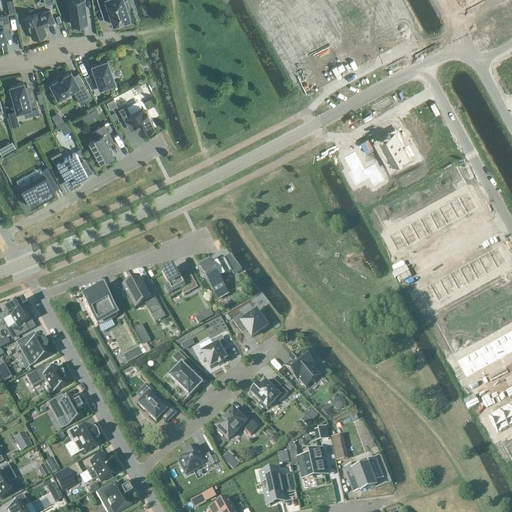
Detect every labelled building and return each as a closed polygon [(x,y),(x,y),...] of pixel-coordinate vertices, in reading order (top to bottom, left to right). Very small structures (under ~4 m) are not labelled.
[(12,0),(9,0),(7,1),(9,14),(15,13),(12,0)] [(67,0),(71,24),(87,22),(83,0),(67,0)] [(113,25),(130,19),(126,9),(129,8),(126,0),(124,1),(123,0),(97,0),(101,10),(107,8),(113,25)] [(268,0),(257,0),(256,1),(265,18),(275,12),(268,0)] [(281,0),(268,0),(275,12),(285,7),(281,0)] [(39,15),(38,13),(24,18),(32,39),(46,33),(43,25),(46,24),(46,25),(54,22),(50,10),(39,15)] [(10,29),(7,14),(0,15),(0,47),(6,46),(3,31),(10,29)] [(99,88),(115,83),(106,60),(91,66),(94,73),(85,77),(91,89),(99,86),(99,88)] [(511,62),(501,68),(511,87),(511,86),(511,62)] [(70,72),(49,84),(57,98),(78,86),(83,95),(89,93),(78,73),(73,76),(70,72)] [(26,95),(23,83),(9,87),(14,101),(12,102),(14,109),(16,109),(17,112),(29,108),(31,115),(39,113),(33,93),(26,95)] [(86,101),(83,95),(77,99),(80,104),(86,101)] [(130,114),(126,105),(118,110),(128,127),(135,124),(140,134),(153,127),(150,121),(152,120),(147,111),(145,112),(142,107),(130,114)] [(96,109),(88,113),(91,119),(99,114),(96,109)] [(14,111),(8,113),(9,119),(16,118),(14,111)] [(424,112),(411,119),(423,142),(436,135),(424,112)] [(112,139),(104,124),(95,129),(99,136),(88,141),(100,163),(114,155),(106,142),(112,139)] [(395,133),(379,142),(393,166),(408,158),(409,159),(414,156),(408,145),(403,148),(395,133)] [(11,142),(5,145),(8,152),(15,149),(11,142)] [(60,152),(51,157),(55,164),(56,163),(68,184),(72,182),(73,183),(77,181),(76,180),(87,174),(75,153),(64,159),(60,152)] [(353,152),(342,158),(350,171),(346,173),(355,187),(368,179),(373,187),(384,181),(374,163),(363,170),(353,152)] [(40,168),(16,181),(21,189),(20,190),(30,207),(55,193),(53,191),(60,187),(49,167),(42,171),(40,168)] [(469,192),(458,197),(468,215),(478,209),(469,192)] [(458,197),(449,202),(459,220),(468,215),(458,197)] [(449,202),(438,208),(448,226),(459,220),(449,202)] [(438,208),(429,213),(439,231),(448,226),(438,208)] [(429,213),(420,219),(429,236),(439,231),(429,213)] [(420,219),(410,224),(420,241),(429,236),(420,219)] [(410,224),(400,230),(409,247),(420,241),(410,224)] [(400,230),(389,235),(399,253),(409,247),(400,230)] [(499,247),(489,253),(498,270),(509,264),(499,247)] [(489,253),(478,258),(488,276),(498,270),(489,253)] [(478,258),(469,264),(478,281),(488,276),(478,258)] [(200,269),(218,302),(228,296),(220,280),(232,274),(225,260),(213,267),(210,263),(200,269)] [(469,264),(459,269),(469,286),(478,281),(469,264)] [(175,268),(162,275),(169,287),(165,290),(169,298),(173,296),(181,291),(184,297),(194,291),(198,289),(188,272),(179,276),(175,268)] [(459,269),(450,274),(459,291),(469,286),(459,269)] [(450,274),(439,280),(449,297),(459,291),(450,274)] [(153,294),(150,295),(140,278),(140,277),(139,277),(140,278),(123,288),(122,286),(122,287),(123,288),(134,309),(145,303),(152,316),(162,310),(153,294)] [(439,280),(430,285),(439,302),(449,297),(439,280)] [(430,285),(419,291),(429,308),(439,302),(430,285)] [(117,318),(102,291),(82,302),(97,329),(97,328),(98,328),(116,318),(117,318)] [(12,329),(17,339),(22,336),(22,335),(32,329),(29,323),(31,322),(25,311),(26,310),(22,302),(3,312),(6,319),(3,320),(8,331),(12,329)] [(202,323),(214,316),(210,310),(199,316),(202,323)] [(245,329),(252,339),(267,328),(256,314),(246,321),(243,316),(233,323),(240,332),(245,329)] [(147,334),(139,338),(144,346),(151,342),(147,334)] [(511,342),(507,334),(498,339),(507,356),(511,353),(511,342)] [(29,336),(15,344),(29,369),(50,357),(40,340),(33,343),(29,336)] [(195,337),(189,340),(193,346),(198,343),(195,337)] [(206,362),(211,370),(218,366),(219,367),(224,364),(223,363),(227,361),(222,352),(228,349),(222,338),(211,343),(214,348),(202,354),(202,355),(200,356),(204,363),(206,362)] [(498,339),(488,344),(498,362),(507,356),(498,339)] [(488,344),(479,349),(488,367),(498,362),(488,344)] [(143,356),(139,348),(129,353),(133,361),(143,356)] [(479,349),(468,355),(478,373),(488,367),(479,349)] [(315,367),(303,354),(296,359),(294,357),(289,361),(291,364),(290,365),(291,365),(287,368),(287,367),(286,368),(298,382),(299,380),(306,389),(316,380),(309,372),(315,367)] [(180,368),(169,379),(189,398),(201,386),(187,373),(192,368),(178,355),(173,361),(180,368)] [(468,355),(458,361),(467,378),(478,373),(468,355)] [(46,366),(26,377),(31,388),(32,389),(45,382),(48,386),(45,388),(48,395),(52,393),(52,395),(66,387),(63,381),(64,380),(60,373),(59,374),(56,368),(49,372),(46,366)] [(7,372),(0,376),(0,383),(1,385),(11,379),(7,372)] [(259,406),(264,411),(266,410),(267,411),(277,401),(280,403),(288,395),(274,381),(268,387),(266,384),(261,389),(259,387),(258,389),(256,387),(251,392),(253,394),(251,395),(261,405),(259,406)] [(145,400),(139,406),(156,423),(161,419),(166,424),(175,415),(164,404),(161,407),(153,398),(156,395),(147,386),(139,394),(145,400)] [(84,418),(72,397),(62,403),(59,398),(47,405),(61,431),(84,418)] [(511,412),(509,406),(499,411),(509,429),(511,427),(511,412)] [(311,411),(306,416),(312,422),(318,417),(311,411)] [(499,411),(489,417),(498,435),(509,429),(499,411)] [(229,441),(242,428),(251,437),(259,428),(249,419),(244,423),(234,413),(217,430),(229,441)] [(96,441),(98,440),(93,431),(91,432),(89,427),(79,432),(76,428),(67,433),(79,455),(84,452),(85,454),(99,446),(96,441)] [(319,431),(315,432),(317,442),(321,441),(322,442),(330,440),(327,428),(319,430),(319,431)] [(20,453),(31,447),(24,434),(13,439),(20,453)] [(274,438),(269,443),(274,447),(279,442),(274,438)] [(300,441),(299,444),(300,446),(303,447),(306,446),(306,444),(311,441),(309,438),(304,440),(303,440),(300,441)] [(293,444),(288,446),(291,452),(296,449),(293,444)] [(206,465),(208,469),(215,465),(211,459),(209,455),(203,458),(197,448),(190,452),(190,454),(178,461),(183,469),(182,469),(186,477),(194,473),(194,472),(206,465)] [(299,465),(303,480),(314,478),(314,479),(325,477),(322,467),(326,466),(323,450),(309,453),(310,457),(302,458),(303,464),(299,465)] [(228,452),(221,459),(233,470),(240,463),(237,460),(237,459),(232,454),(232,455),(228,452)] [(288,452),(280,454),(282,465),(290,463),(288,452)] [(110,459),(107,461),(105,456),(90,464),(92,468),(86,472),(91,482),(97,479),(100,484),(115,475),(113,471),(116,469),(110,459)] [(59,471),(52,458),(45,462),(52,475),(59,471)] [(351,485),(357,482),(361,493),(375,487),(373,482),(381,479),(376,464),(359,470),(358,465),(346,470),(351,485)] [(0,500),(13,493),(9,485),(16,481),(7,465),(0,468),(0,500)] [(37,470),(42,480),(49,476),(43,466),(37,470)] [(62,492),(74,485),(67,471),(54,478),(62,492)] [(281,485),(279,485),(276,473),(260,476),(266,507),(283,504),(281,494),(283,493),(281,485)] [(53,484),(47,488),(55,503),(61,499),(53,484)] [(111,486),(95,494),(105,511),(110,509),(111,511),(121,511),(132,506),(129,500),(130,499),(126,492),(125,493),(121,487),(114,491),(111,486)] [(16,506),(6,511),(26,511),(25,508),(28,506),(22,496),(13,500),(16,506)] [(205,502),(202,496),(192,502),(195,508),(205,502)] [(233,511),(227,500),(216,507),(219,511),(218,511),(233,511)]
